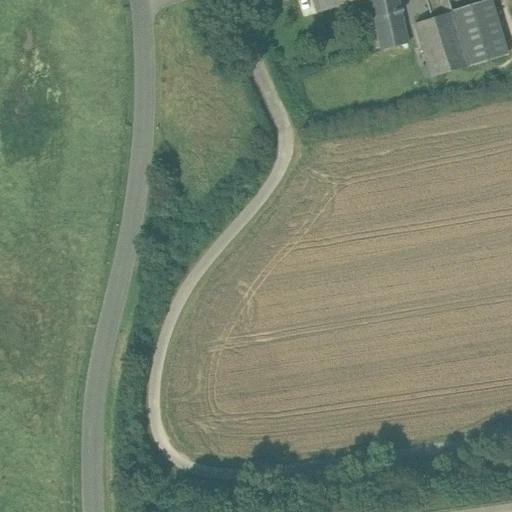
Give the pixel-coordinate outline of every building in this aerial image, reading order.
[(312,0),(317,12),(359,0),(312,0)] [(397,0),(369,0),(381,51),(408,44),(397,0)] [(447,0),(425,0),(431,19),(451,12),(447,0)] [(493,0),(492,0),(451,12),(468,66),(510,54),(498,14),(493,0)] [(431,19),(415,24),(431,77),(468,66),(451,12),(431,19)]
